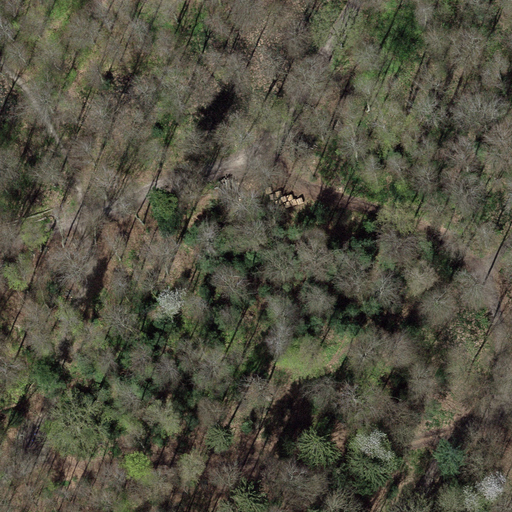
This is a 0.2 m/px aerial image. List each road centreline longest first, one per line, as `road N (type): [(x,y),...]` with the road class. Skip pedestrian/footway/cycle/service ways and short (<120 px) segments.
road 1 (track): [(354,0),(265,162),(332,184),(442,239),(484,275),(497,307),(496,382),(483,416),(403,511)]
road 2 (track): [(265,162),(0,247)]
